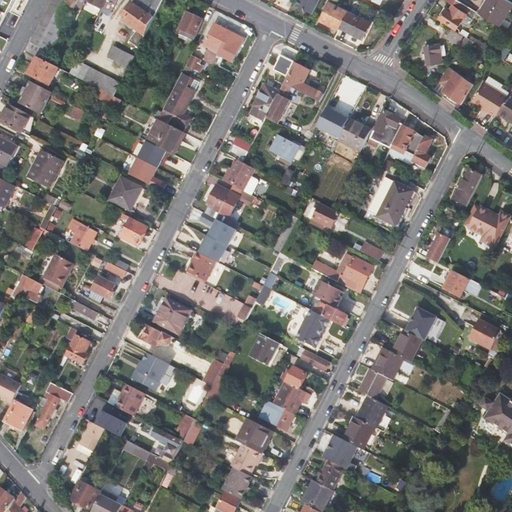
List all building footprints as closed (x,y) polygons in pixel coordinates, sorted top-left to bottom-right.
[(0,0),(0,25),(5,16),(8,17),(16,0),(15,0),(0,0)] [(80,0),(62,0),(60,5),(47,30),(39,26),(26,52),(39,58),(48,63),(80,0)] [(83,0),(103,10),(104,7),(107,0),(83,0)] [(107,0),(104,7),(112,12),(118,0),(107,0)] [(129,43),(140,48),(163,0),(133,0),(132,4),(123,17),(127,19),(123,24),(136,30),(129,43)] [(298,0),(296,5),(313,14),(319,0),(298,0)] [(457,0),(445,0),(455,6),(450,13),(447,11),(441,19),(457,30),(468,14),(472,9),(457,0)] [(490,0),(481,14),(499,26),(511,6),(511,2),(507,0),(490,0)] [(60,5),(52,1),(39,26),(47,30),(60,5)] [(329,2),(320,20),(339,30),(341,27),(348,12),(329,2)] [(363,38),(370,23),(348,12),(341,27),(363,38)] [(197,38),(205,22),(188,14),(179,34),(191,40),(193,36),(197,38)] [(238,56),(246,42),(216,26),(207,42),(224,52),(226,49),(238,56)] [(460,46),(462,44),(464,38),(450,29),(444,37),(460,46)] [(471,50),(476,43),(467,38),(462,44),(471,50)] [(439,70),(444,64),(444,58),(447,58),(445,47),(442,47),(441,45),(425,48),(429,68),(436,67),(439,70)] [(108,59),(129,69),(135,58),(114,47),(108,59)] [(187,67),(195,72),(201,61),(192,56),(187,67)] [(278,63),(273,72),(287,79),(293,65),(294,64),(281,57),(278,63)] [(50,87),(59,69),(48,63),(39,58),(34,67),(31,65),(26,74),(29,75),(29,76),(50,87)] [(114,97),(121,84),(76,61),(69,74),(96,88),(114,97)] [(303,84),(309,73),(293,65),(287,79),(280,93),(266,119),(275,124),(286,101),(284,100),(290,88),(320,104),(324,95),(303,84)] [(463,106),(475,87),(450,68),(440,82),(446,87),(443,91),(463,106)] [(192,80),(182,75),(159,120),(160,120),(184,133),(191,120),(183,116),(195,92),(187,88),(192,80)] [(361,99),(366,83),(344,75),(336,94),(350,99),(354,91),(359,93),(357,97),(361,99)] [(490,78),(486,85),(475,102),(484,108),(490,112),(489,114),(496,118),(499,115),(509,98),(500,93),(504,87),(490,78)] [(32,83),(21,106),(41,116),(52,94),(32,83)] [(251,112),(265,120),(266,119),(280,93),(265,85),(251,112)] [(92,96),(110,105),(114,97),(96,88),(92,96)] [(511,92),(511,94),(509,98),(499,115),(509,122),(510,120),(511,120),(511,92)] [(30,118),(9,106),(0,123),(22,134),(30,118)] [(71,118),(75,109),(69,106),(58,131),(64,134),(66,129),(68,131),(70,128),(73,130),(77,120),(71,118)] [(317,128),(339,140),(349,120),(327,109),(317,128)] [(399,125),(401,120),(384,110),(370,138),(391,149),(402,126),(399,125)] [(175,157),(171,155),(148,143),(102,119),(97,131),(174,169),(180,159),(175,157)] [(187,134),(184,133),(160,120),(148,143),(171,155),(179,140),(183,142),(187,134)] [(360,153),(371,132),(349,120),(339,140),(338,142),(360,153)] [(410,133),(411,131),(402,126),(391,149),(404,155),(406,152),(414,157),(411,162),(425,169),(431,159),(425,156),(432,141),(424,137),(423,140),(410,133)] [(290,166),(300,147),(272,132),(265,147),(281,155),(278,160),(290,166)] [(238,138),(234,146),(249,153),(252,146),(238,138)] [(16,149),(0,140),(0,162),(7,166),(16,149)] [(183,142),(179,140),(171,155),(175,157),(183,142)] [(50,189),(64,163),(43,152),(29,178),(50,189)] [(153,178),(158,169),(138,159),(130,175),(163,192),(167,185),(153,178)] [(244,192),(256,170),(237,160),(225,182),(244,192)] [(386,178),(389,172),(381,168),(370,191),(377,195),(365,219),(393,233),(414,192),(386,178)] [(455,200),(468,207),(484,177),(470,170),(455,200)] [(0,207),(2,209),(3,209),(14,186),(13,186),(0,179),(0,207)] [(130,212),(142,189),(121,179),(110,201),(130,212)] [(207,203),(209,204),(205,214),(226,225),(241,197),(217,185),(207,203)] [(307,202),(310,198),(298,192),(296,196),(307,202)] [(465,226),(469,228),(476,215),(480,206),(476,204),(465,226)] [(51,205),(39,228),(46,231),(57,208),(51,205)] [(332,229),(339,214),(321,205),(316,214),(314,213),(312,216),(314,218),(313,220),(332,229)] [(490,213),(490,211),(480,206),(476,215),(498,226),(501,219),(505,222),(508,215),(503,212),(500,218),(490,213)] [(46,231),(50,233),(62,211),(57,208),(46,231)] [(277,211),(271,208),(265,219),(271,223),(277,211)] [(213,228),(209,237),(228,247),(237,231),(226,225),(205,214),(204,213),(200,221),(213,228)] [(148,228),(133,220),(133,219),(122,214),(121,217),(130,221),(121,238),(139,246),(148,228)] [(497,248),(511,217),(508,215),(505,222),(501,219),(498,226),(476,215),(469,228),(484,236),(482,240),(497,248)] [(91,245),(94,240),(97,234),(81,225),(82,223),(74,219),(73,223),(80,226),(73,240),(71,239),(69,243),(87,252),(91,245)] [(30,247),(27,246),(26,249),(33,253),(43,233),(38,230),(30,247)] [(451,239),(441,234),(428,258),(439,264),(451,239)] [(202,248),(199,253),(216,262),(220,264),(228,247),(209,237),(206,236),(202,243),(204,244),(202,248)] [(351,237),(347,245),(380,262),(384,253),(351,237)] [(30,258),(31,259),(34,253),(33,253),(26,249),(20,246),(17,252),(23,255),(16,269),(23,273),(30,258)] [(197,252),(188,269),(188,270),(207,279),(216,262),(199,253),(197,252)] [(287,256),(281,253),(264,286),(270,290),(287,256)] [(63,287),(75,263),(56,254),(44,277),(63,287)] [(315,261),(311,269),(360,294),(374,267),(348,254),(338,273),(315,261)] [(131,268),(118,261),(115,267),(126,273),(128,273),(131,268)] [(123,280),(126,273),(115,267),(108,263),(105,270),(123,280)] [(207,279),(188,270),(186,273),(205,283),(207,279)] [(444,288),(460,297),(470,279),(453,271),(444,288)] [(20,285),(19,284),(12,297),(17,300),(20,292),(30,296),(28,299),(38,305),(43,296),(39,294),(43,286),(24,277),(20,285)] [(112,291),(115,285),(100,277),(93,291),(111,300),(114,293),(112,291)] [(342,297),(340,296),(342,292),(320,280),(313,295),(337,307),(342,297)] [(261,292),(264,286),(254,281),(251,287),(261,292)] [(263,305),(271,290),(270,290),(264,286),(261,292),(256,301),(263,305)] [(179,334),(191,311),(167,299),(156,321),(179,334)] [(74,302),(71,308),(94,321),(98,314),(74,302)] [(245,303),(238,316),(247,320),(253,308),(245,303)] [(329,307),(322,303),(317,314),(324,317),(329,307)] [(349,317),(329,307),(324,317),(331,321),(346,328),(350,319),(348,318),(349,317)] [(426,341),(429,336),(436,339),(445,321),(434,316),(419,308),(407,331),(422,339),(426,341)] [(323,329),(326,331),(331,321),(324,317),(317,314),(307,309),(304,315),(305,320),(306,321),(297,338),(316,348),(322,339),(319,337),(323,329)] [(94,321),(105,326),(108,319),(98,314),(94,321)] [(468,339),(490,351),(501,331),(478,319),(468,339)] [(173,337),(163,332),(147,324),(139,338),(156,347),(156,345),(159,346),(162,345),(163,343),(166,345),(169,344),(173,337)] [(73,328),(67,338),(73,341),(76,336),(78,331),(73,328)] [(411,362),(422,339),(407,331),(405,330),(400,339),(398,338),(391,351),(405,359),(411,362)] [(267,367),(279,344),(261,335),(250,357),(267,367)] [(86,354),(91,343),(76,336),(73,341),(66,355),(84,364),(88,355),(86,354)] [(405,359),(391,351),(385,348),(373,370),(387,378),(393,381),(405,359)] [(301,360),(325,372),(330,363),(305,351),(301,360)] [(156,392),(169,366),(148,354),(138,372),(136,371),(132,379),(156,392)] [(213,358),(201,382),(203,383),(212,387),(218,376),(224,364),(215,359),(213,358)] [(281,392),(284,394),(278,407),(294,415),(301,401),(305,403),(309,397),(305,395),(306,393),(300,390),(308,375),(294,367),(290,375),(287,373),(283,381),(286,382),(281,392)] [(387,378),(373,370),(371,370),(360,392),(370,397),(376,400),(387,378)] [(2,400),(12,406),(21,388),(0,375),(0,397),(3,399),(2,400)] [(212,387),(207,398),(223,406),(227,399),(219,395),(227,380),(218,376),(212,387)] [(60,399),(69,404),(74,395),(52,383),(47,392),(60,399)] [(119,400),(113,396),(109,403),(133,415),(135,416),(146,395),(127,385),(119,400)] [(36,426),(44,430),(60,399),(47,392),(44,399),(49,401),(36,426)] [(511,401),(501,394),(495,404),(494,403),(488,411),(490,411),(485,418),(509,434),(505,440),(511,444),(511,401)] [(388,407),(376,400),(370,397),(358,419),(375,428),(377,429),(388,407)] [(485,398),(481,406),(488,411),(494,403),(485,398)] [(2,400),(0,403),(11,409),(12,406),(2,400)] [(24,432),(34,412),(15,403),(5,422),(24,432)] [(268,421),(286,431),(294,415),(278,407),(274,404),(270,411),(272,413),(268,421)] [(456,414),(450,411),(436,431),(442,435),(456,414)] [(139,426),(142,420),(135,416),(133,415),(130,421),(139,426)] [(180,440),(184,442),(188,434),(195,420),(186,416),(177,432),(182,435),(180,440)] [(247,418),(236,441),(243,445),(262,454),(273,432),(247,418)] [(375,428),(358,419),(355,418),(343,440),(358,448),(364,451),(375,428)] [(83,446),(95,424),(91,422),(79,444),(83,446)] [(83,446),(95,452),(106,430),(95,424),(83,446)] [(436,431),(422,451),(428,456),(442,435),(436,431)] [(184,442),(180,440),(166,433),(162,441),(168,445),(165,451),(163,450),(159,458),(172,464),(174,462),(179,451),(184,442)] [(190,446),(194,438),(188,434),(184,442),(190,446)] [(350,464),(358,448),(343,440),(342,441),(330,435),(325,444),(331,447),(325,459),(329,460),(345,469),(353,473),(356,467),(350,464)] [(243,445),(231,467),(235,468),(250,476),(262,454),(243,445)] [(181,465),(186,455),(179,451),(174,462),(181,465)] [(150,453),(147,458),(170,470),(172,464),(159,458),(150,453)] [(345,469),(329,460),(317,483),(334,492),(345,469)] [(223,490),(242,500),(253,478),(250,476),(235,468),(223,490)] [(402,480),(396,488),(403,493),(408,485),(402,480)] [(70,482),(66,490),(73,494),(78,486),(70,482)] [(90,511),(99,492),(80,482),(71,500),(90,511)] [(321,511),(332,492),(315,484),(304,504),(307,505),(320,511),(321,511)] [(5,511),(14,500),(0,489),(0,511),(5,511)] [(21,508),(28,499),(23,493),(10,511),(29,511),(27,509),(24,511),(21,508)] [(224,493),(215,511),(234,511),(240,501),(224,493)] [(119,511),(120,511),(123,505),(102,494),(92,511),(119,511)]
